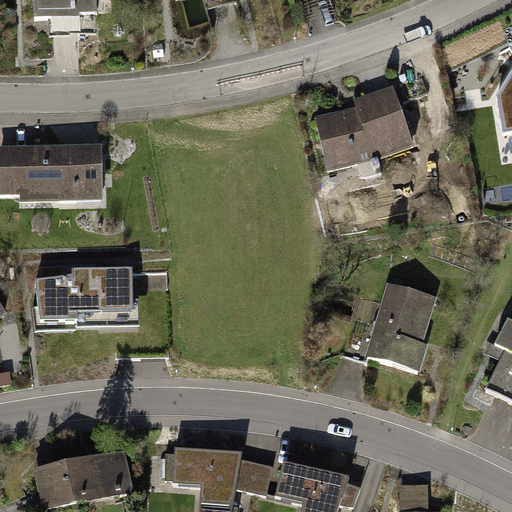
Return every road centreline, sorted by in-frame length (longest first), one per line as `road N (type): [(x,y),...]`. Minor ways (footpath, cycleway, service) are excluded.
road 1 (residential): [(0,417),(99,402),(273,409),(388,436),(511,490)]
road 2 (residential): [(458,0),(340,54),(201,84),(0,98)]
